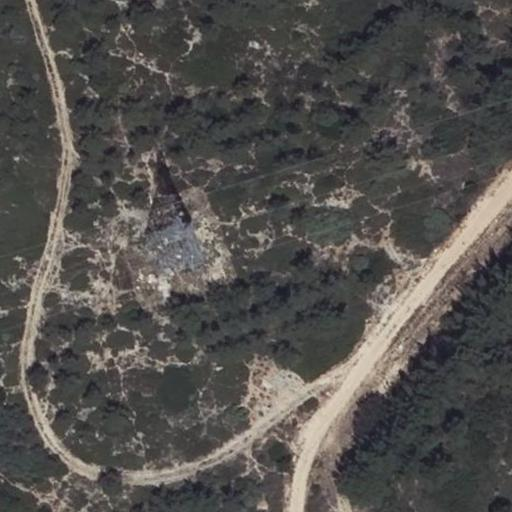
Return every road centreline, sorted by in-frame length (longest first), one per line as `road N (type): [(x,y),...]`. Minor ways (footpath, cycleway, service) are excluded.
road 1 (track): [(36,0),(66,162),(46,220),(23,358),(28,404),(68,453),(96,476),(147,482),(296,414),(367,362)]
road 2 (track): [(295,511),(297,468),(316,427),(511,187)]
